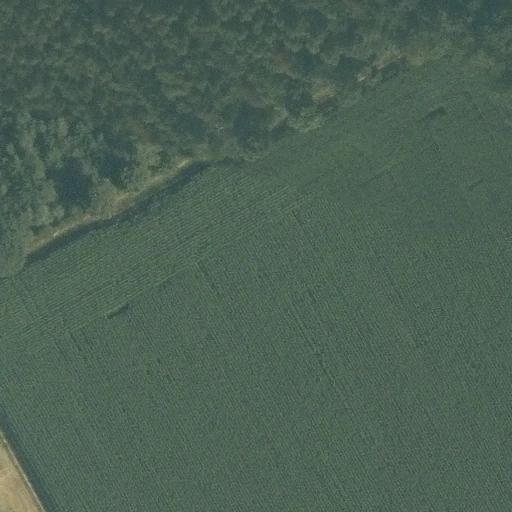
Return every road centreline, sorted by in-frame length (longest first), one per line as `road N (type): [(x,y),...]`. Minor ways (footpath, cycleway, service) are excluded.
road 1 (track): [(0,277),(496,0)]
road 2 (track): [(443,30),(511,145)]
